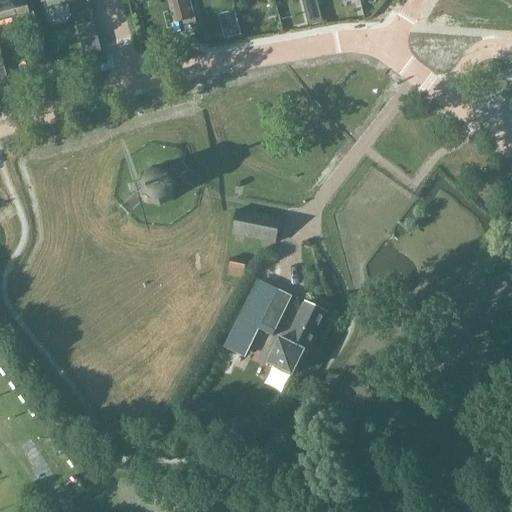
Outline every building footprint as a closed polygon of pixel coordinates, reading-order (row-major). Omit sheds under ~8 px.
[(0,0),(0,22),(30,15),(26,0),(0,0)] [(83,1),(82,0),(42,0),(45,11),(83,1)] [(316,0),(302,0),(308,25),(322,21),(316,0)] [(237,28),(222,32),(224,39),(239,36),(237,28)] [(84,53),(87,64),(101,60),(98,49),(84,53)] [(172,198),(174,184),(166,169),(150,166),(137,174),(134,190),(143,205),(160,205),(172,198)] [(279,219),(236,210),(231,235),(275,244),(279,219)] [(245,271),(247,263),(231,259),(229,268),(245,271)] [(271,338),(289,303),(273,295),(273,294),(258,286),(225,352),(239,359),(254,329),(271,338)] [(306,353),(325,313),(304,303),(285,342),(278,338),(265,364),(291,376),(303,351),(306,353)]
